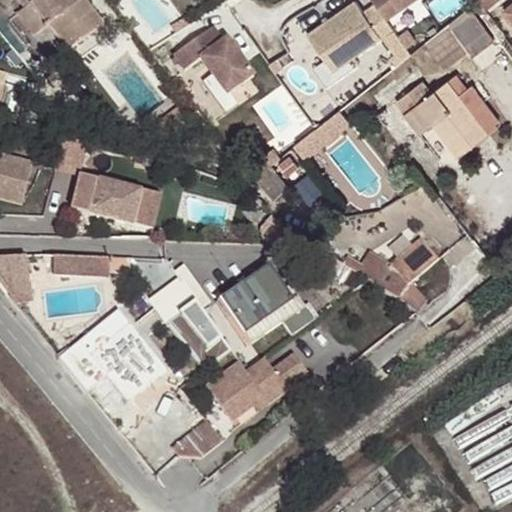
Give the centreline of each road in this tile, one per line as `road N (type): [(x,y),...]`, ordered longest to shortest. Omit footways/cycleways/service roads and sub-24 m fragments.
road 1 (residential): [(185,511),(422,324)]
road 2 (residential): [(0,318),(140,488),(173,511)]
